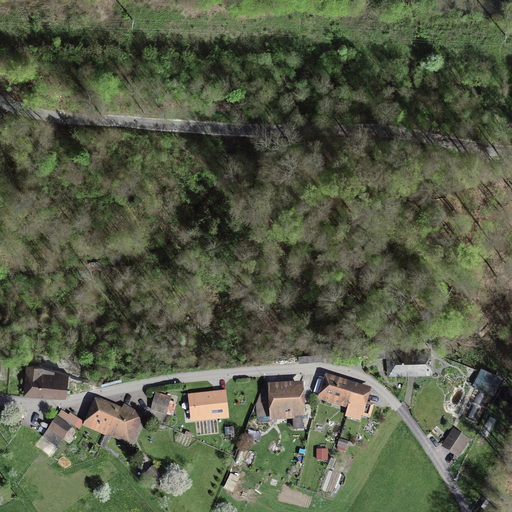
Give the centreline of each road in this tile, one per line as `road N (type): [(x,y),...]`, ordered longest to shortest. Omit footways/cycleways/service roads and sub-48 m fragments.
road 1 (residential): [(463,511),(402,411),(382,390),(341,370),(227,371),(69,401),(0,399)]
road 2 (tertiary): [(511,134),(103,122),(0,98)]
road 3 (track): [(232,130),(214,197),(190,226),(123,265),(49,272)]
